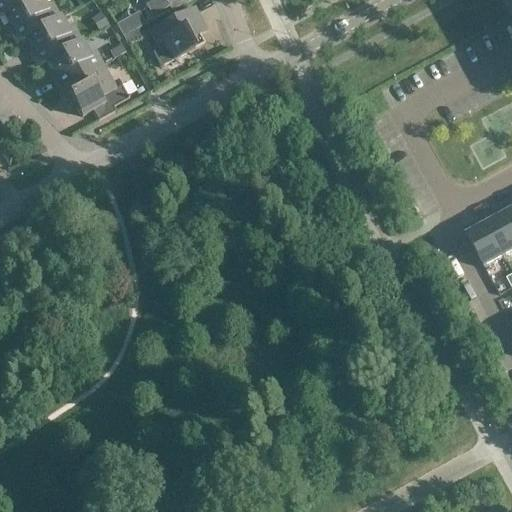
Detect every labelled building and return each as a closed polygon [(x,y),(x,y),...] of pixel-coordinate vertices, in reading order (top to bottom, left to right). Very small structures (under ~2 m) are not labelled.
[(0,0),(0,17),(31,0),(0,0)] [(45,9),(39,0),(31,0),(0,17),(0,18),(4,16),(12,30),(9,32),(16,44),(59,20),(51,6),(45,9)] [(141,0),(151,18),(168,9),(165,4),(171,0),(141,0)] [(193,11),(150,34),(159,52),(153,55),(160,69),(204,46),(199,37),(205,33),(193,11)] [(100,15),(91,21),(99,33),(108,27),(100,15)] [(66,33),(59,20),(16,44),(16,45),(25,40),(33,54),(30,56),(37,68),(80,44),(72,30),(66,33)] [(134,24),(120,32),(127,46),(142,38),(134,24)] [(87,57),(80,44),(37,68),(37,69),(47,64),(55,78),(52,80),(58,92),(102,68),(94,54),(87,57)] [(123,47),(116,51),(120,59),(127,55),(123,47)] [(115,92),(102,68),(58,92),(66,105),(72,102),(81,119),(92,113),(98,123),(115,114),(112,110),(128,102),(121,89),(115,92)] [(504,259),(511,254),(511,229),(504,216),(485,226),(504,259)] [(466,237),(484,270),(504,259),(485,226),(466,237)]
